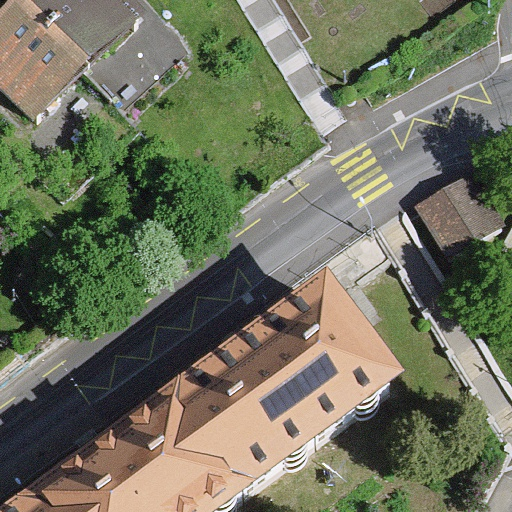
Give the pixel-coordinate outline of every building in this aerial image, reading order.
[(91,81),(147,25),(122,0),(29,0),(20,9),(91,81)] [(91,81),(20,9),(0,28),(0,104),(33,138),(48,123),(91,81)] [(467,177),(409,210),(439,264),(498,232),(467,177)] [(511,233),(494,266),(511,275),(511,233)] [(260,511),(407,406),(328,297),(244,358),(159,418),(227,511),(260,511)] [(227,511),(159,418),(97,464),(35,509),(37,511),(227,511)]
